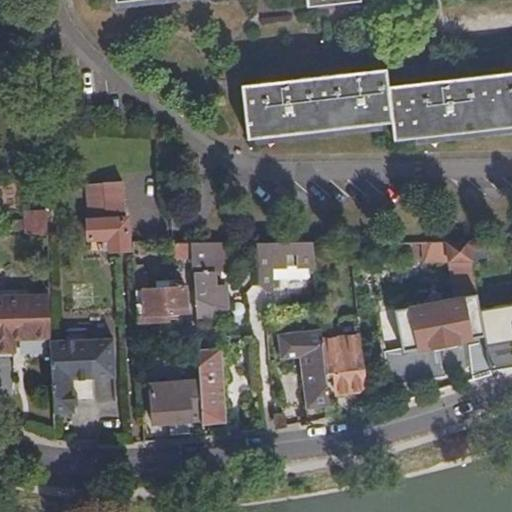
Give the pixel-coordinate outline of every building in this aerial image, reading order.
[(511,73),(387,88),(386,70),(242,86),(248,141),(392,124),(394,142),(511,128),(511,73)] [(122,184),(87,188),(90,221),(88,221),(89,240),(109,240),(110,251),(128,250),(127,220),(126,220),(122,184)] [(49,212),(24,212),(27,234),(46,237),(50,237),(49,212)] [(191,259),(191,244),(174,244),(174,258),(191,259)] [(226,268),(224,244),(191,244),(191,259),(196,318),(217,317),(225,308),(224,293),(214,294),(212,273),(216,273),(216,267),(226,268)] [(311,244),(302,244),(256,244),(256,281),(264,293),(270,288),(270,269),(306,269),(306,274),(314,274),(311,244)] [(458,244),(430,244),(430,257),(459,256),(458,244)] [(468,244),(464,244),(458,244),(459,256),(462,278),(473,276),(468,244)] [(473,276),(462,278),(465,300),(477,298),(473,276)] [(144,291),(145,316),(187,314),(185,290),(144,291)] [(14,341),(50,339),(48,297),(0,299),(0,355),(15,354),(14,341)] [(482,329),(477,298),(465,300),(411,310),(419,349),(469,339),(483,336),(482,329)] [(511,306),(498,308),(500,326),(482,329),(483,336),(485,345),(489,373),(511,368),(511,306)] [(323,340),(321,330),(276,335),(279,360),(299,358),(305,409),(331,406),(329,388),(323,340)] [(367,389),(360,335),(323,340),(329,388),(335,387),(336,393),(367,389)] [(485,345),(483,336),(469,339),(471,347),(485,345)] [(230,361),(228,337),(197,339),(197,343),(204,426),(226,424),(221,362),(230,361)] [(50,358),(52,413),(55,413),(58,417),(67,417),(70,413),(73,412),(73,409),(76,405),(76,396),(73,392),(72,378),(114,376),(112,338),(50,341),(50,358)] [(151,385),(153,424),(195,421),(193,383),(151,385)]
